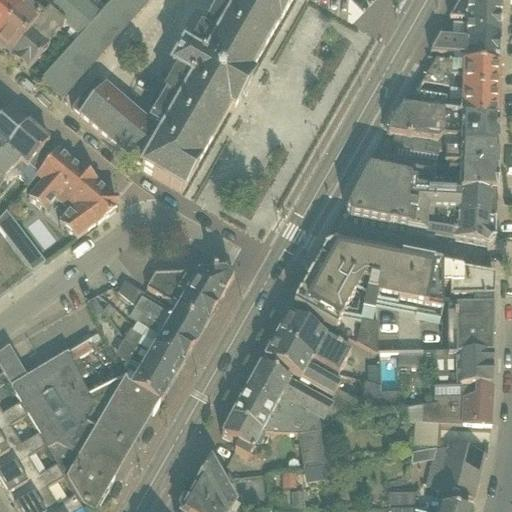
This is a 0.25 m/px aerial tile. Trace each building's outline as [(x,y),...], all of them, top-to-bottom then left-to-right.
[(38,0),(0,0),(0,51),(9,59),(32,32),(51,10),(38,0)] [(9,59),(27,75),(49,50),(46,48),(64,27),(79,41),(105,11),(92,0),(59,0),(51,10),(32,32),(9,59)] [(38,0),(51,10),(59,0),(38,0)] [(164,95),(165,95),(147,127),(97,83),(72,112),(141,172),(141,173),(160,184),(181,196),(229,113),(232,115),(252,81),(248,79),(293,0),(219,0),(219,2),(201,32),(200,31),(200,32),(196,30),(184,51),(183,50),(171,70),(172,71),(160,92),(164,94),(164,95)] [(460,0),(449,20),(466,22),(466,42),(466,44),(483,44),(483,48),(499,48),(500,0),(460,0)] [(466,42),(438,40),(430,55),(465,58),(465,64),(465,66),(499,67),(499,48),(483,48),(483,44),(466,44),(466,42)] [(435,62),(421,86),(447,90),(449,78),(461,78),(461,95),(498,95),(499,67),(465,66),(465,64),(435,62)] [(448,101),(415,96),(407,109),(402,109),(399,113),(460,133),(497,136),(498,95),(461,95),(461,105),(448,105),(448,101)] [(0,158),(26,127),(9,112),(9,113),(0,105),(0,158)] [(399,113),(386,138),(388,139),(389,138),(393,139),(392,147),(401,148),(402,140),(425,143),(424,154),(444,155),(443,165),(460,166),(460,160),(460,133),(399,113)] [(38,177),(57,155),(48,146),(48,145),(26,127),(0,158),(0,188),(23,162),(38,177)] [(496,161),(497,136),(460,133),(460,160),(496,161)] [(96,186),(79,172),(58,154),(57,155),(38,177),(45,182),(29,201),(46,215),(55,204),(69,216),(60,227),(76,241),(115,213),(116,204),(95,186),(96,186)] [(436,167),(380,158),(370,175),(429,202),(459,203),(459,181),(457,181),(443,176),(443,173),(436,172),(436,167)] [(496,179),(496,161),(460,160),(460,166),(443,165),(443,173),(443,176),(457,181),(459,181),(478,182),(479,179),(496,179)] [(433,239),(434,219),(449,221),(449,220),(458,222),(458,206),(459,203),(429,202),(370,175),(367,174),(367,175),(347,212),(346,215),(345,215),(349,223),(357,224),(433,239)] [(495,207),(496,185),(496,179),(479,179),(478,182),(459,181),(459,203),(458,206),(495,207)] [(458,206),(458,222),(458,223),(495,224),(495,207),(458,206)] [(18,229),(6,214),(0,221),(0,232),(7,242),(20,232),(18,229)] [(449,221),(434,219),(433,239),(486,249),(494,243),(495,224),(458,223),(458,222),(449,220),(449,221)] [(441,270),(422,267),(335,250),(335,249),(324,254),(324,255),(292,310),(336,334),(343,322),(361,326),(361,322),(372,324),(377,304),(440,317),(440,319),(441,319),(441,290),(441,270)] [(493,305),(493,288),(494,280),(441,270),(441,290),(447,289),(448,302),(471,301),(471,306),(493,305)] [(225,275),(155,278),(144,296),(171,311),(175,314),(204,332),(232,284),(231,283),(226,276),(225,275)] [(89,320),(101,313),(94,300),(55,324),(59,330),(67,325),(78,343),(97,332),(89,320)] [(175,314),(171,322),(167,320),(169,318),(140,301),(135,310),(163,327),(161,330),(194,349),(204,332),(175,314)] [(493,305),(471,306),(472,310),(446,310),(447,354),(447,357),(491,358),(493,305)] [(146,331),(145,334),(145,335),(150,338),(148,341),(157,347),(155,350),(183,367),(194,349),(161,330),(163,327),(135,310),(130,319),(138,324),(136,326),(146,331)] [(350,355),(288,319),(275,342),(312,363),(337,377),(350,355)] [(378,354),(378,325),(372,324),(361,322),(361,326),(357,346),(371,354),(378,354)] [(150,338),(145,335),(143,339),(131,332),(124,344),(136,351),(132,359),(144,366),(142,369),(172,386),(183,367),(155,350),(157,347),(148,341),(150,338)] [(312,363),(275,342),(263,362),(332,401),(336,393),(340,388),(312,373),(314,369),(310,367),(312,363)] [(136,351),(124,344),(119,353),(125,357),(122,362),(127,365),(124,370),(138,378),(132,390),(131,391),(159,408),(172,386),(142,369),(144,366),(132,359),(136,351)] [(66,357),(79,382),(87,378),(78,362),(92,354),(87,345),(66,357)] [(132,390),(124,385),(122,382),(88,399),(79,382),(66,357),(27,381),(8,351),(0,356),(0,373),(63,476),(71,461),(74,469),(66,483),(83,511),(95,511),(114,480),(112,479),(150,414),(154,416),(159,408),(131,391),(132,390)] [(465,389),(490,389),(491,358),(447,357),(447,354),(432,354),(433,404),(437,404),(452,401),(463,399),(465,399),(465,389)] [(423,372),(423,358),(398,358),(399,373),(423,372)] [(260,437),(266,437),(299,438),(298,435),(324,432),(323,423),(361,416),(360,407),(336,393),(332,401),(328,408),(260,369),(231,420),(260,437)] [(364,386),(361,404),(361,418),(381,415),(380,396),(380,390),(364,386)] [(422,409),(421,426),(491,430),(493,390),(490,389),(465,389),(465,399),(464,403),(437,404),(437,407),(422,409)] [(399,395),(380,396),(381,415),(399,413),(399,395)] [(0,434),(9,429),(10,430),(27,419),(19,407),(2,417),(0,413),(0,434)] [(247,462),(249,457),(259,462),(263,454),(254,449),(260,437),(231,420),(221,439),(238,448),(234,455),(247,462)] [(0,476),(28,460),(28,461),(45,450),(38,438),(21,448),(10,430),(9,429),(0,434),(0,476)] [(299,438),(302,473),(328,468),(324,432),(298,435),(299,438)] [(473,501),(478,480),(484,458),(448,449),(447,452),(436,453),(431,474),(427,490),(473,501)] [(28,460),(0,476),(0,486),(8,499),(9,498),(15,509),(14,509),(14,510),(46,491),(47,491),(64,481),(56,469),(39,479),(28,461),(28,460)] [(236,511),(210,465),(189,501),(206,511),(236,511)] [(295,477),(282,478),(283,492),(296,491),(295,477)] [(81,511),(75,500),(57,510),(47,491),(46,491),(14,510),(15,511),(81,511)] [(292,495),(292,511),(305,510),(305,495),(292,495)] [(412,511),(414,511),(413,496),(388,497),(387,511),(412,511)] [(206,511),(189,501),(187,505),(183,504),(178,511),(206,511)]
